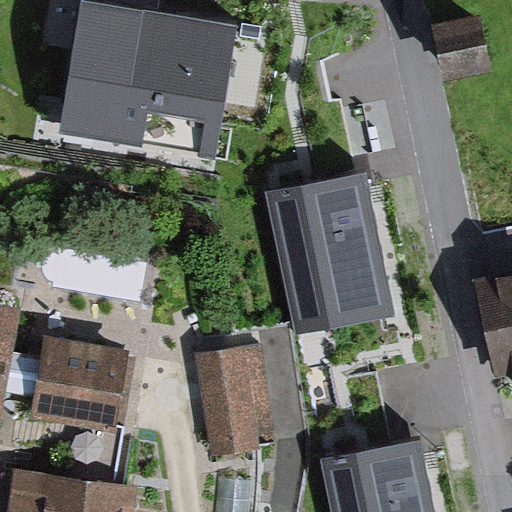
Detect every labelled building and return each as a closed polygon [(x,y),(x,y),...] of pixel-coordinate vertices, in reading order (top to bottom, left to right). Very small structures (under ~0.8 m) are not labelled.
[(93,0),(88,0),(65,123),(211,151),(234,27),(93,0)] [(482,26),(440,32),(447,81),(490,74),(482,26)] [(395,298),(366,152),(266,172),(295,318),(395,298)] [(511,274),(485,280),(502,367),(511,365),(511,274)] [(130,337),(45,324),(30,411),(116,424),(130,337)] [(249,349),(202,357),(217,447),(264,439),(249,349)] [(439,511),(420,422),(321,443),(335,511),(439,511)] [(125,511),(128,491),(27,478),(22,511),(125,511)]
